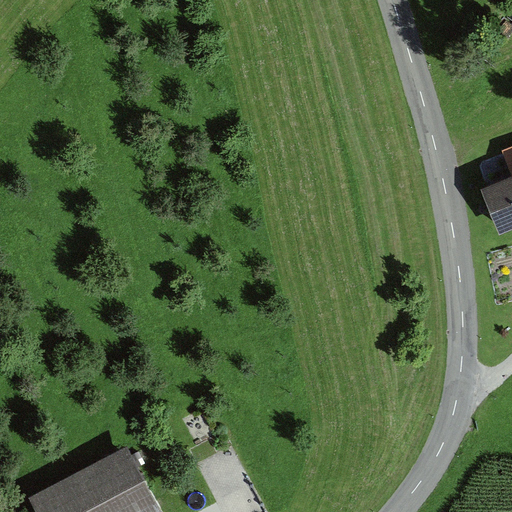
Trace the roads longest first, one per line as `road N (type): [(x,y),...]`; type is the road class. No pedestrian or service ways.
road 1 (residential): [(460,389),(457,257),(441,154),(395,0)]
road 2 (unclassified): [(460,389),(424,480),(396,511)]
